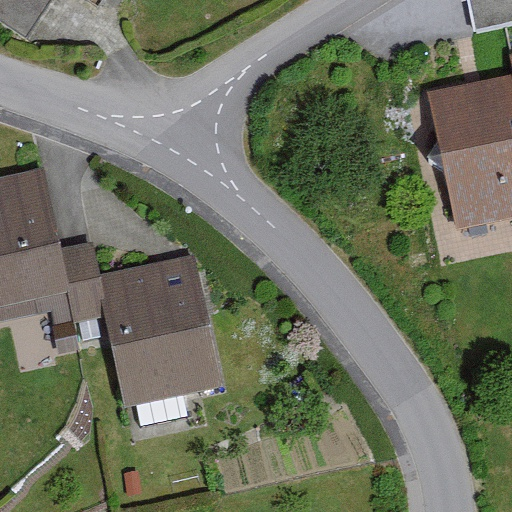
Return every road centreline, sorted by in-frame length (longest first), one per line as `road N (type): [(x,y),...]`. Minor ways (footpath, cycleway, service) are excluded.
road 1 (residential): [(439,511),(444,437),(172,124)]
road 2 (residential): [(172,124),(364,0)]
road 3 (residential): [(172,124),(0,66)]
